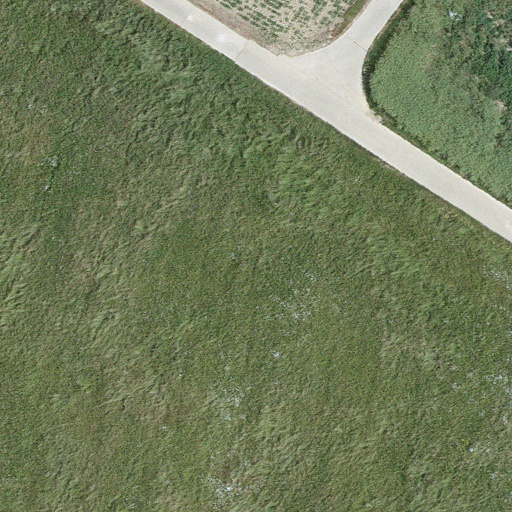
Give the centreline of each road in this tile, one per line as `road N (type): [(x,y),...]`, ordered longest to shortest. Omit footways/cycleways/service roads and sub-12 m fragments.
road 1 (track): [(387,0),(321,89),(511,216)]
road 2 (track): [(321,89),(183,0)]
